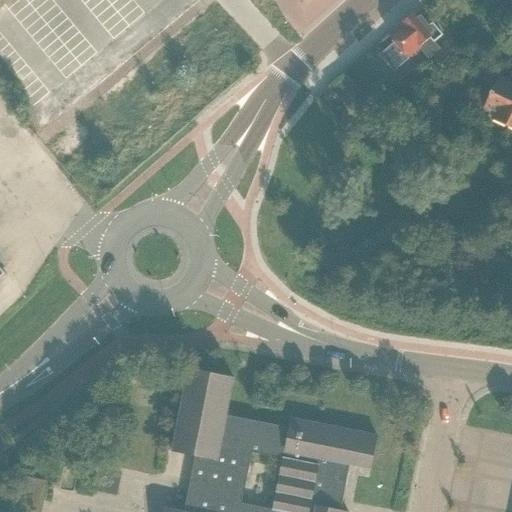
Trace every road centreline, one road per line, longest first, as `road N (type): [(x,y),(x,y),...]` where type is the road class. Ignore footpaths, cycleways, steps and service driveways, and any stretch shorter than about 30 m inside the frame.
road 1 (secondary): [(3,390),(146,299)]
road 2 (secondary): [(114,263),(3,390)]
road 3 (unclassified): [(178,295),(271,332),(333,346)]
road 4 (unclassified): [(333,346),(213,270),(201,254)]
road 5 (secondary): [(198,238),(263,120),(267,96)]
road 6 (secondary): [(267,96),(158,211)]
road 7 (residential): [(427,511),(456,373)]
road 8 (secondary): [(267,96),(369,0)]
road 9 (unclassified): [(456,373),(333,346)]
